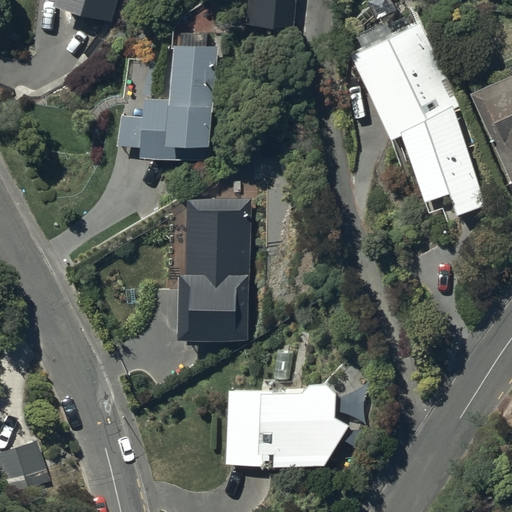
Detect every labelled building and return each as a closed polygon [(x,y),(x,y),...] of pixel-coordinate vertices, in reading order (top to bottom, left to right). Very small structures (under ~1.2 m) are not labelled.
[(119,0),(57,0),(115,17),(119,0)] [(297,0),(250,0),(250,20),(296,23),(297,0)] [(424,16),(353,49),(394,136),(406,128),(427,197),(451,190),(458,212),(486,203),(454,96),(461,93),(424,16)] [(212,156),(218,44),(208,43),(209,31),(184,30),(183,40),(176,40),(173,93),(147,91),(146,111),(123,110),(121,142),(144,143),(144,152),(212,156)] [(511,70),(473,88),(511,177),(511,70)] [(252,194),(190,192),(188,265),(182,265),(180,333),(249,335),(252,194)] [(266,387),(231,385),(227,460),(265,462),(265,455),(277,455),(277,459),(328,462),(352,422),(338,413),(339,389),(330,379),(312,378),(306,386),(266,384),(266,387)] [(35,438),(0,450),(0,479),(5,494),(49,479),(35,438)]
